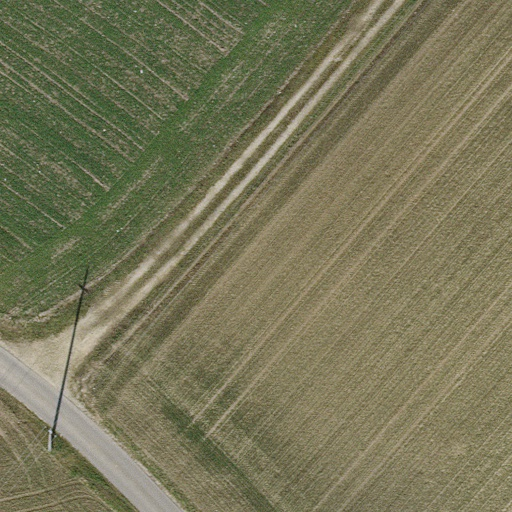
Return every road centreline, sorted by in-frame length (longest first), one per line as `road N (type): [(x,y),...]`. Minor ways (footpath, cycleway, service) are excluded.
road 1 (track): [(39,391),(189,236),(395,0)]
road 2 (track): [(39,391),(167,511)]
